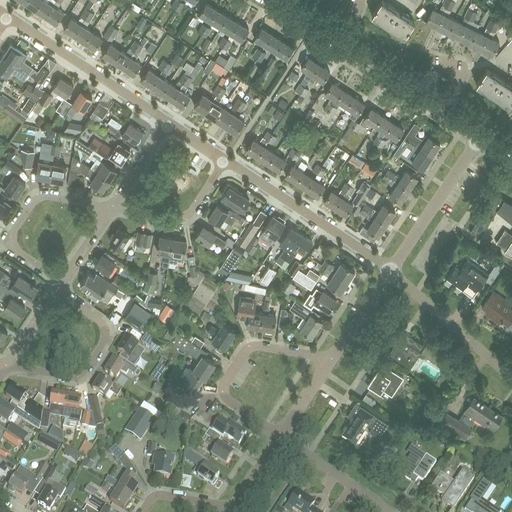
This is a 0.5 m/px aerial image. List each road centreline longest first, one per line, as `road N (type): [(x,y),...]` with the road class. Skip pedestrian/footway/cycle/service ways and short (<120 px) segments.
road 1 (residential): [(280,439),(229,403),(226,380),(260,349),(332,361)]
road 2 (unclassified): [(390,273),(226,164)]
road 3 (unclassified): [(5,364),(64,377),(93,364),(104,344),(102,323),(55,290)]
road 4 (unclassified): [(168,123),(8,17)]
road 5 (residential): [(60,280),(15,250),(34,204),(51,198),(111,207)]
road 6 (residential): [(511,379),(390,273)]
road 7 (unclassified): [(390,273),(479,141)]
road 8 (residential): [(111,207),(187,218),(226,164)]
road 9 (residential): [(280,439),(384,511)]
road 10 (unclassified): [(444,114),(339,46)]
